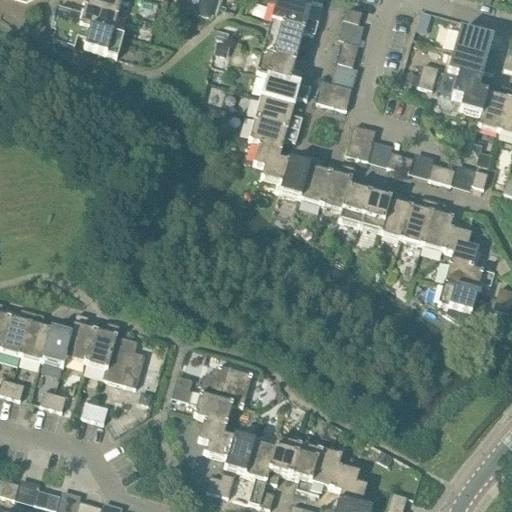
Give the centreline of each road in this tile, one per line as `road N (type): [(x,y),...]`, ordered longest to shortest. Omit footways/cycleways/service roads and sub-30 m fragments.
road 1 (residential): [(465,157),(354,122),(386,9),(407,0)]
road 2 (residential): [(146,511),(120,503),(85,452),(0,429)]
